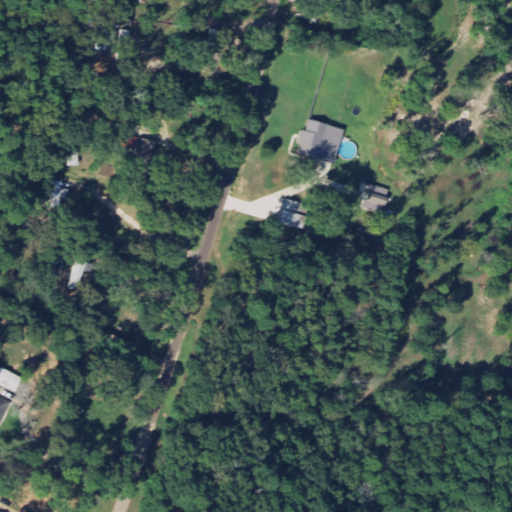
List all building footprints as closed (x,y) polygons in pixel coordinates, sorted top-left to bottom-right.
[(117,28),(98,27),(97,50),(116,51),(117,28)] [(210,48),(220,49),(220,30),(211,29),(210,48)] [(337,163),(346,128),(309,119),(301,154),(337,163)] [(55,207),(64,207),(65,181),(56,180),(55,207)] [(282,223),(306,228),(311,204),(286,199),(282,223)] [(91,249),(82,248),(74,288),(84,290),(91,249)] [(0,383),(17,392),(24,377),(0,365),(0,383)]
